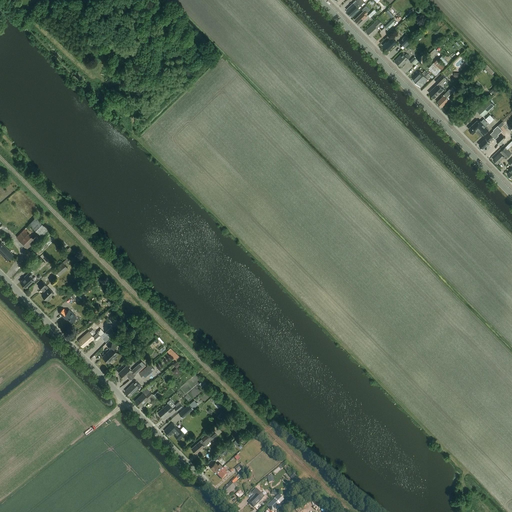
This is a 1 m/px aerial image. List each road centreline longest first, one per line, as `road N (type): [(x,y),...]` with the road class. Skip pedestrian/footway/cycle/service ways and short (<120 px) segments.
road 1 (tertiary): [(233,511),(0,274)]
road 2 (secondary): [(511,195),(319,0)]
